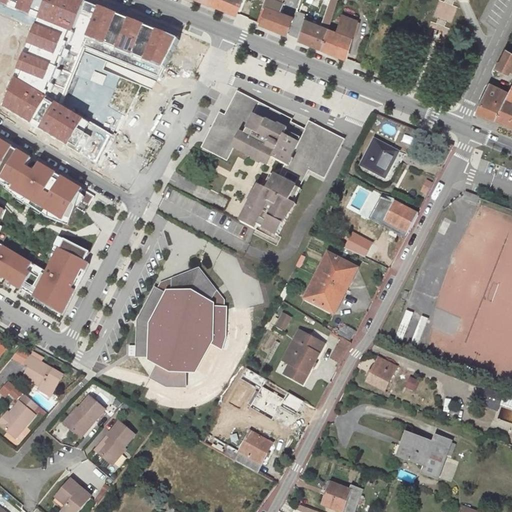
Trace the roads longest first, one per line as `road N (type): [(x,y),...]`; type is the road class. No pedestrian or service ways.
road 1 (unclassified): [(267,511),(371,335),(473,132)]
road 2 (unknown): [(18,474),(36,435),(96,368),(181,214)]
road 3 (primary): [(460,127),(227,31)]
road 4 (residential): [(227,31),(138,205)]
road 5 (residential): [(0,121),(138,205)]
road 6 (residential): [(138,205),(67,346)]
road 7 (unclassified): [(460,127),(511,3)]
